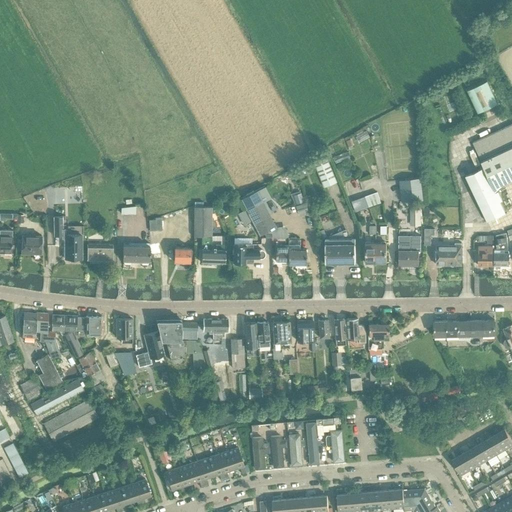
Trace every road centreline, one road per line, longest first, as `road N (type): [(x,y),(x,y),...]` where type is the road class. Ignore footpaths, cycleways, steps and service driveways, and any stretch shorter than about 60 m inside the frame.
road 1 (residential): [(511,303),(165,308),(0,293)]
road 2 (residential): [(463,511),(434,467),(265,481),(180,507)]
